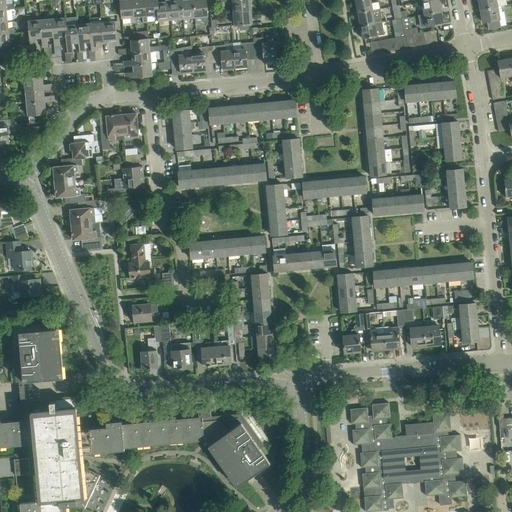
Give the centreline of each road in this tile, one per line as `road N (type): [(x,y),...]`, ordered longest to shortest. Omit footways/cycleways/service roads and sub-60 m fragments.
road 1 (residential): [(290,389),(269,383),(147,393),(112,376),(39,207),(20,183)]
road 2 (residential): [(231,297),(187,299),(180,240),(161,224),(149,93)]
road 3 (residential): [(290,389),(302,380),(503,362)]
road 4 (residential): [(503,362),(484,160)]
road 5 (residential): [(149,93),(318,75)]
road 6 (residential): [(318,75),(465,48)]
road 7 (residential): [(276,511),(298,485),(303,463),(300,410),(290,389)]
road 8 (residential): [(20,183),(76,112),(110,96)]
